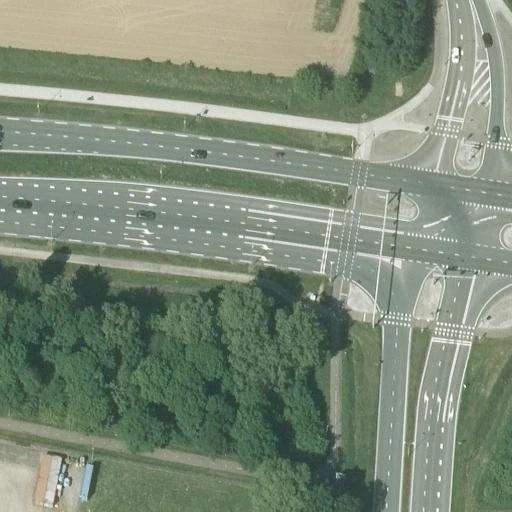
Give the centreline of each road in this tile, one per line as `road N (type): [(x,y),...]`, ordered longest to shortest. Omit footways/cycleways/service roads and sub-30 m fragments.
road 1 (primary): [(436,187),(0,132)]
road 2 (primary): [(0,199),(416,250)]
road 3 (unclassified): [(416,250),(394,351),(385,511)]
road 4 (unclassified): [(430,511),(441,383),(470,258)]
road 5 (tertiary): [(485,194),(495,64),(473,0)]
road 6 (tertiary): [(465,0),(464,83),(436,187)]
